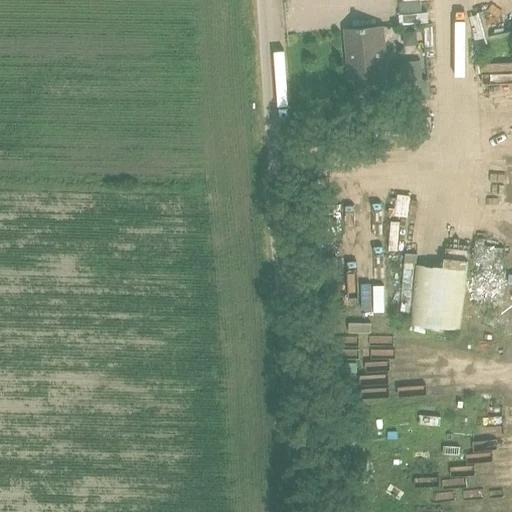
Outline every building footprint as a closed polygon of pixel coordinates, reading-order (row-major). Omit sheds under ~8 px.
[(406,10),(407,23),(437,22),(436,9),(406,10)] [(346,30),(350,86),(387,83),(383,27),(346,30)] [(403,32),(405,46),(418,45),(416,31),(403,32)] [(399,62),(401,82),(422,81),(420,61),(399,62)] [(436,113),(387,113),(387,145),(397,146),(397,137),(436,138),(436,113)] [(348,204),(333,205),(334,234),(350,233),(348,204)] [(399,222),(396,251),(405,252),(409,223),(399,222)] [(419,265),(414,325),(457,328),(462,268),(419,265)] [(509,381),(492,377),(489,396),(505,399),(509,381)] [(401,501),(423,500),(423,491),(401,492),(401,501)] [(370,506),(384,504),(382,492),(368,494),(370,506)]
